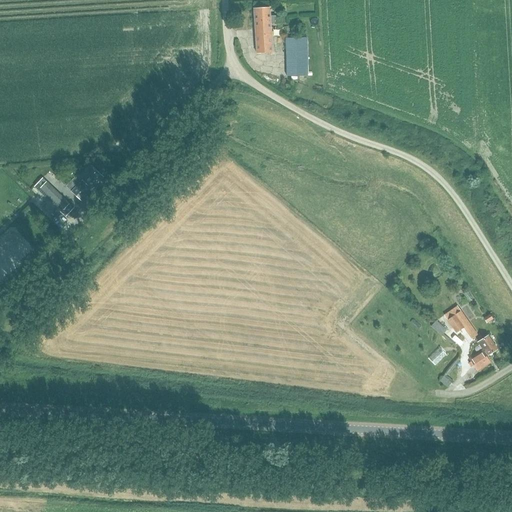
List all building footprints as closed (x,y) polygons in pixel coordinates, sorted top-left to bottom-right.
[(275,24),(284,23),(284,17),(276,17),(276,16),(270,16),(270,8),(254,9),(257,54),(273,53),(271,23),(275,23),(275,24)] [(305,38),(285,38),(286,76),(307,76),(305,38)] [(81,200),(103,177),(91,166),(80,177),(82,180),(72,191),(81,200)] [(37,187),(46,179),(41,174),(32,181),(37,187)] [(47,182),(41,188),(64,209),(70,204),(47,182)] [(31,197),(39,201),(44,192),(36,188),(31,197)] [(447,319),(456,332),(464,326),(472,338),(477,335),(460,310),(447,319)] [(483,319),(486,323),(493,319),(490,314),(483,319)] [(444,334),(442,336),(456,347),(457,345),(444,334)] [(470,361),(468,362),(470,366),(472,365),(476,370),(489,362),(486,356),(497,349),(488,335),(477,341),(482,349),(468,358),(470,361)]
